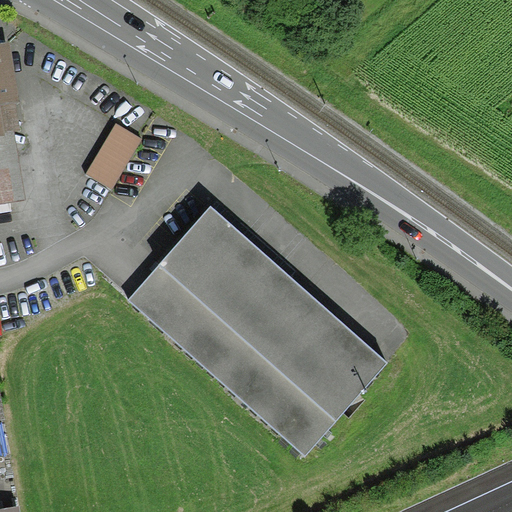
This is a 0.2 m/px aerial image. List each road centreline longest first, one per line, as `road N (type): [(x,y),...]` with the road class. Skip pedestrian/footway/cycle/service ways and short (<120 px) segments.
road 1 (primary): [(68,0),(350,175),(511,289)]
road 2 (residential): [(0,285),(33,274),(196,179),(217,185),(397,349)]
